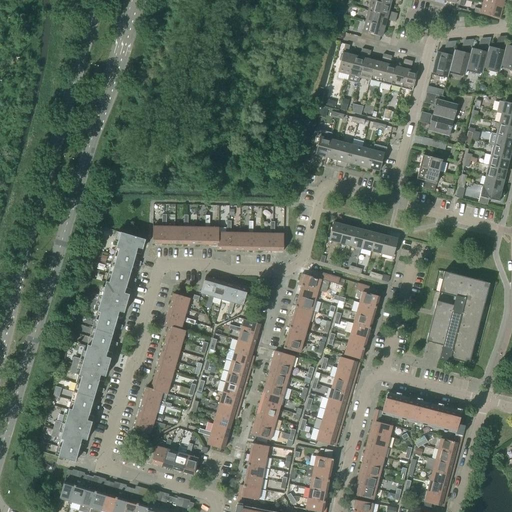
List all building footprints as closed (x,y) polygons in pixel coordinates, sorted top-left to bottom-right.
[(502,8),(504,0),(483,0),(482,3),(502,8)] [(388,11),(390,6),(371,1),(368,11),(396,18),(397,14),(388,11)] [(499,19),(502,8),(482,3),(481,9),(475,8),(474,13),(499,19)] [(395,22),(396,18),(368,11),(365,22),(384,27),(386,20),(395,22)] [(384,27),(365,22),(363,31),(362,31),(360,37),(378,42),(380,37),(382,37),(384,27)] [(500,65),(505,46),(504,49),(498,48),(498,50),(488,48),(487,51),(483,67),(499,71),(501,65),(500,65)] [(511,47),(505,46),(500,65),(501,65),(511,67),(511,47)] [(487,51),(481,49),(480,52),(471,49),(470,53),(466,69),(482,73),(483,67),(487,51)] [(470,53),(464,51),(463,53),(453,51),(452,54),(453,55),(448,70),(449,70),(465,74),(466,69),(470,53)] [(453,55),(452,54),(446,53),(446,55),(436,52),(431,72),(447,76),(449,70),(448,70),(453,55)] [(349,75),(354,56),(343,53),(338,72),(349,75)] [(349,75),(347,81),(357,83),(359,77),(364,58),(365,56),(360,55),(360,57),(354,56),(349,75)] [(369,80),(374,61),(364,58),(359,77),(369,80)] [(380,83),(385,64),(374,61),(369,80),(380,83)] [(390,86),(395,66),(385,64),(380,83),(390,86)] [(401,88),(406,69),(395,66),(390,86),(401,88)] [(416,72),(406,69),(401,88),(412,91),(417,72),(416,72)] [(435,106),(433,115),(452,120),(456,104),(435,99),(433,105),(435,106)] [(500,113),(511,116),(511,104),(504,102),(503,102),(498,101),(496,112),(500,113)] [(351,111),(362,114),(364,106),(354,103),(351,111)] [(511,116),(500,113),(498,124),(511,127),(511,116)] [(448,136),(452,120),(433,115),(430,114),(429,121),(431,122),(429,131),(448,136)] [(511,138),(511,127),(498,124),(495,134),(511,138)] [(316,137),(320,138),(315,155),(326,158),(330,140),(332,134),(318,130),(316,137)] [(511,149),(511,145),(511,138),(495,134),(490,133),(488,143),(493,144),(492,145),(511,149)] [(353,139),(351,145),(362,148),(363,142),(353,139)] [(341,142),(330,140),(326,158),(336,160),(341,142)] [(446,144),(434,141),(432,147),(444,150),(446,144)] [(351,145),(341,142),(336,160),(347,163),(351,145)] [(362,148),(351,145),(347,163),(357,166),(362,148)] [(453,145),(451,152),(458,154),(460,147),(453,145)] [(508,160),(511,149),(492,145),(490,155),(508,160)] [(372,150),(362,148),(357,166),(368,169),(372,150)] [(383,153),(372,150),(368,169),(378,171),(383,153)] [(422,155),(419,167),(439,172),(442,160),(422,155)] [(506,170),(508,160),(490,155),(487,166),(506,170)] [(506,170),(487,166),(485,176),(503,181),(506,170)] [(435,184),(439,172),(419,167),(416,179),(435,184)] [(501,191),(503,181),(485,176),(482,186),(501,191)] [(501,191),(482,186),(478,203),(487,206),(487,205),(488,200),(499,202),(501,191)] [(445,195),(452,197),(453,190),(447,189),(445,195)] [(339,243),(344,225),(333,223),(328,241),(339,243)] [(350,246),(354,228),(344,225),(339,243),(350,246)] [(164,227),(162,227),(153,227),(153,244),(163,244),(164,227)] [(166,227),(164,227),(163,244),(174,244),(175,227),(166,227)] [(186,227),(183,227),(175,227),(174,244),(185,245),(186,227)] [(188,227),(186,227),(185,245),(196,245),(196,228),(188,227)] [(207,228),(205,228),(196,228),(196,245),(207,245),(207,228)] [(209,228),(207,228),(207,245),(217,246),(217,250),(218,250),(218,233),(218,228),(209,228)] [(360,249),(365,231),(354,228),(350,246),(360,249)] [(371,252),(375,233),(365,231),(360,249),(371,252)] [(92,293),(88,308),(97,311),(117,317),(122,318),(131,289),(126,287),(128,282),(129,277),(133,264),(134,260),(136,254),(141,255),(145,240),(120,232),(102,296),(92,293)] [(228,233),(226,233),(218,233),(218,250),(228,250),(228,233)] [(231,233),(228,233),(228,250),(239,251),(239,233),(231,233)] [(251,233),(248,233),(239,233),(239,251),(250,251),(251,233)] [(253,234),(251,233),(250,251),(261,251),(261,234),(253,234)] [(381,254),(386,236),(375,233),(371,252),(381,254)] [(272,234),(270,234),(261,234),(261,251),(271,251),(272,234)] [(274,234),(272,234),(271,251),(283,252),(283,234),(274,234)] [(397,239),(386,236),(381,254),(392,257),(397,239)] [(298,286),(301,286),(318,291),(321,280),(328,282),(329,276),(317,272),(316,278),(302,274),(298,286)] [(450,273),(443,272),(438,292),(454,296),(452,305),(436,301),(425,342),(442,346),(438,359),(449,362),(449,359),(468,364),(489,283),(482,282),(483,281),(477,279),(477,280),(455,275),(455,274),(450,272),(450,273)] [(211,296),(216,280),(205,277),(200,293),(209,296),(211,296)] [(226,283),(216,280),(211,296),(213,297),(221,299),(226,283)] [(226,283),(221,299),(229,302),(231,302),(236,286),(226,283)] [(358,303),(375,308),(378,309),(381,298),(367,293),(369,287),(357,284),(355,290),(362,292),(358,303)] [(247,289),(236,286),(231,302),(233,303),(242,306),(247,289)] [(315,301),(318,291),(301,286),(298,296),(315,301)] [(173,293),(170,303),(187,308),(190,298),(173,293)] [(312,311),(315,301),(298,296),(295,307),(312,311)] [(184,317),(187,308),(170,303),(167,315),(183,319),(184,317)] [(372,318),(375,308),(358,303),(355,314),(372,318)] [(309,322),(312,311),(295,307),(292,317),(309,322)] [(74,357),(69,372),(78,374),(99,380),(104,382),(112,353),(107,351),(109,345),(111,341),(114,328),(116,323),(117,317),(97,311),(83,359),(74,357)] [(369,329),(372,318),(355,314),(352,324),(369,329)] [(183,319),(167,315),(164,326),(168,327),(168,326),(181,329),(183,322),(183,319)] [(306,332),(309,322),(292,317),(289,327),(306,332)] [(260,324),(243,319),(241,328),(240,330),(257,335),(260,324)] [(366,339),(369,329),(352,324),(349,334),(366,339)] [(185,330),(181,329),(168,326),(168,327),(165,336),(182,341),(185,330)] [(303,342),(306,332),(289,327),(286,338),(303,342)] [(254,345),(257,335),(240,330),(240,332),(237,340),(254,345)] [(363,349),(366,339),(349,334),(346,345),(363,349)] [(179,352),(182,341),(165,336),(162,347),(179,352)] [(300,353),(303,342),(286,338),(283,348),(300,353)] [(251,355),(254,345),(237,340),(234,350),(251,355)] [(360,360),(363,349),(346,345),(343,355),(360,360)] [(176,362),(179,352),(162,347),(159,357),(176,362)] [(254,356),(251,355),(234,350),(231,361),(251,367),(254,356)] [(275,350),(271,361),(291,367),(294,356),(275,350)] [(173,373),(176,362),(159,357),(156,368),(173,373)] [(340,357),(337,367),(356,373),(359,362),(340,357)] [(248,377),(251,367),(231,361),(228,371),(248,377)] [(288,377),(291,367),(271,361),(268,372),(288,377)] [(353,383),(356,373),(337,367),(334,378),(353,383)] [(170,383),(173,373),(156,368),(153,379),(170,383)] [(244,387),(248,377),(228,371),(225,381),(244,387)] [(288,377),(268,372),(265,382),(285,387),(288,377)] [(99,380),(78,374),(64,423),(55,420),(51,436),(60,438),(55,456),(75,461),(77,455),(78,450),(80,444),(85,445),(93,416),(89,414),(90,408),(92,404),(96,391),(97,387),(99,380)] [(350,394),(353,383),(334,378),(331,388),(350,394)] [(170,383),(153,379),(151,388),(150,389),(162,392),(167,394),(170,383)] [(241,398),(244,387),(225,381),(222,392),(241,398)] [(282,398),(285,387),(265,382),(262,393),(282,398)] [(145,388),(143,398),(159,402),(160,400),(162,392),(150,389),(151,388),(146,387),(145,388)] [(347,404),(350,394),(331,388),(328,398),(347,404)] [(238,408),(241,398),(222,392),(219,402),(238,408)] [(279,408),(282,398),(262,393),(259,403),(279,408)] [(372,420),(379,422),(381,414),(455,433),(453,441),(460,443),(462,435),(464,425),(457,424),(460,414),(386,394),(382,411),(375,409),(374,414),(372,420)] [(158,404),(159,402),(143,398),(141,403),(140,408),(156,413),(158,404)] [(344,415),(347,404),(328,398),(325,409),(344,415)] [(235,419),(238,408),(219,402),(216,413),(235,419)] [(276,419),(279,408),(259,403),(256,413),(276,419)] [(153,423),(154,421),(156,413),(140,408),(137,419),(153,423)] [(341,425),(344,415),(325,409),(322,419),(341,425)] [(235,419),(216,413),(213,423),(229,428),(232,418),(235,419)] [(273,429),(276,419),(256,413),(253,424),(273,429)] [(153,423),(137,419),(134,429),(150,434),(152,426),(153,423)] [(338,435),(341,425),(322,419),(319,430),(338,435)] [(372,420),(370,431),(389,436),(392,425),(379,422),(372,420)] [(229,428),(213,423),(210,431),(210,433),(226,438),(229,428)] [(270,440),(273,429),(253,424),(250,434),(270,440)] [(335,446),(338,435),(319,430),(315,440),(335,446)] [(386,447),(389,436),(370,431),(367,442),(386,447)] [(223,449),(226,438),(210,433),(209,435),(206,444),(223,449)] [(440,438),(438,449),(457,454),(460,443),(453,441),(440,438)] [(251,443),(249,453),(267,457),(269,446),(252,442),(251,443)] [(384,457),(386,447),(367,442),(364,452),(384,457)] [(166,449),(164,448),(155,446),(151,462),(161,465),(166,449)] [(323,457),(331,458),(333,450),(325,448),(323,457)] [(166,449),(161,465),(172,468),(177,452),(168,449),(166,449)] [(454,465),(457,454),(438,449),(435,460),(454,465)] [(187,454),(185,454),(177,452),(172,468),(182,471),(187,454)] [(381,468),(384,457),(364,452),(362,462),(381,468)] [(264,467),(267,457),(249,453),(247,464),(264,467)] [(187,454),(182,471),(193,474),(198,458),(189,455),(187,454)] [(332,458),(331,458),(323,457),(316,455),(314,466),(330,469),(332,458)] [(452,475),(454,465),(435,460),(432,470),(452,475)] [(378,478),(381,468),(362,462),(359,473),(378,478)] [(262,478),(264,467),(247,464),(245,475),(262,478)] [(328,480),(330,469),(314,466),(312,477),(328,480)] [(449,485),(452,475),(432,470),(430,480),(449,485)] [(375,488),(378,478),(359,473),(356,483),(375,488)] [(260,489),(262,478),(245,475),(243,485),(260,489)] [(326,491),(328,480),(312,477),(309,487),(326,491)] [(446,496),(449,485),(430,480),(427,491),(446,496)] [(69,503),(75,485),(64,481),(59,498),(68,500),(67,503),(69,503)] [(373,499),(375,488),(356,483),(353,494),(373,499)] [(258,500),(260,489),(243,485),(240,484),(238,496),(244,497),(258,500)] [(80,504),(85,488),(75,485),(69,503),(71,504),(71,501),(80,504)] [(324,501),(326,491),(309,487),(307,498),(324,501)] [(89,509),(95,491),(85,488),(80,504),(88,506),(87,509),(89,509)] [(100,510),(106,494),(95,491),(89,509),(91,510),(92,507),(100,510)] [(443,506),(446,496),(427,491),(424,501),(443,506)] [(111,511),(116,497),(106,494),(100,510),(107,511),(111,511)] [(244,497),(238,496),(234,511),(320,511),(319,511),(318,511),(277,511),(242,505),(244,497)] [(122,511),(126,500),(116,497),(111,511),(122,511)] [(324,511),(327,501),(324,501),(307,498),(305,509),(319,511),(320,511),(324,511)] [(355,499),(353,510),(363,511),(370,511),(372,503),(355,499)] [(133,511),(137,503),(126,500),(122,511),(133,511)] [(156,511),(158,506),(148,502),(147,506),(145,511),(156,511)] [(145,511),(147,506),(137,503),(133,511),(145,511)]
